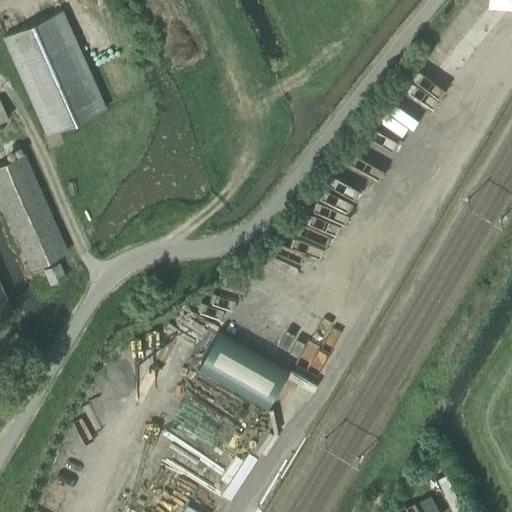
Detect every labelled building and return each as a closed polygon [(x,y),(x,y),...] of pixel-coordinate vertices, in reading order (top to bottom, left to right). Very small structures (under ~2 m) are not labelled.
[(46,135),(105,108),(61,10),(2,36),(46,135)] [(67,251),(23,154),(0,164),(0,199),(30,268),(67,251)] [(50,284),(65,278),(59,263),(43,269),(50,284)] [(0,317),(12,312),(0,285),(0,317)] [(218,329),(197,367),(266,407),(288,369),(218,329)]
